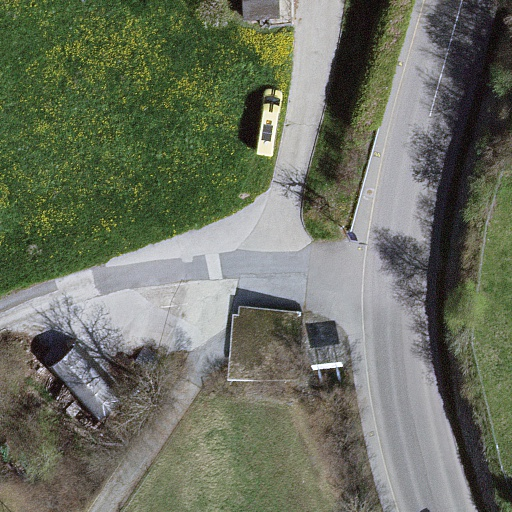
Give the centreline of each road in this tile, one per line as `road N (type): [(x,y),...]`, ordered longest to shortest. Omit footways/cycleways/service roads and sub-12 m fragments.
road 1 (tertiary): [(437,511),(408,399),(399,273),(418,157),(462,0)]
road 2 (unknown): [(192,267),(196,329),(187,366),(87,511)]
road 3 (unknown): [(399,273),(192,267)]
road 4 (unknown): [(192,267),(0,303)]
